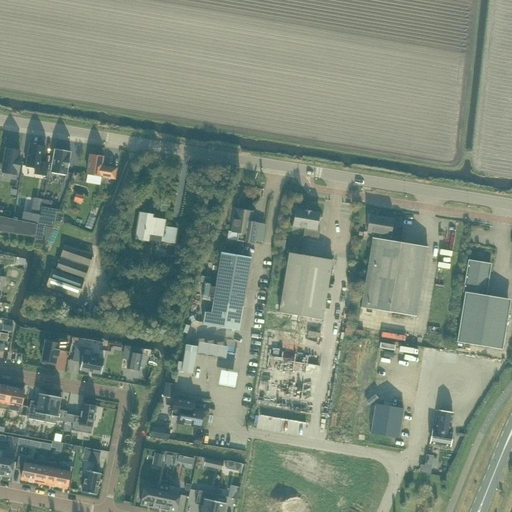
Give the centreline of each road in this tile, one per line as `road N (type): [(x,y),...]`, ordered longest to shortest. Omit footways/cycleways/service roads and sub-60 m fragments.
road 1 (unclassified): [(511,205),(0,119)]
road 2 (residential): [(105,511),(122,394),(0,370)]
road 3 (unclassified): [(231,429),(386,459),(394,475),(383,511)]
road 4 (unknown): [(393,470),(446,394),(489,392)]
